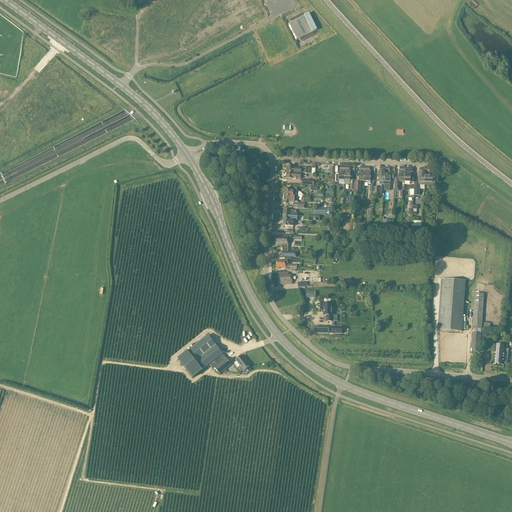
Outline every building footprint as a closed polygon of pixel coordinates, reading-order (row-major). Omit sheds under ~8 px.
[(300,42),(318,33),(319,33),(317,29),(316,30),(308,14),(310,14),(308,10),(289,20),(300,42)] [(235,102),(230,92),(196,109),(201,119),(235,102)] [(345,167),(344,181),(344,184),(350,184),(350,190),(354,190),(354,184),(354,180),(350,180),(351,171),(350,171),(350,167),(345,167)] [(400,182),(404,182),(405,168),(400,168),(400,171),(399,171),(399,175),(399,179),(395,179),(395,189),(399,189),(400,182)] [(413,168),(405,168),(404,182),(414,183),(414,175),(411,175),(411,173),(412,173),(413,168)] [(425,176),(425,173),(425,168),(420,168),(420,173),(419,173),(419,182),(414,182),(414,195),(419,195),(420,185),(425,185),(425,176)] [(435,176),(425,176),(425,185),(435,185),(435,176)] [(295,185),(295,189),(294,192),(293,192),(293,191),(287,190),(288,189),(285,189),(284,196),(299,197),(302,197),(302,194),(301,192),(299,192),(299,189),(299,186),(295,185)] [(298,203),(299,197),(284,196),(284,204),(287,204),(287,202),(294,203),(294,207),(304,207),(304,203),(298,203)] [(284,214),(283,220),(293,221),(297,221),(297,216),(294,216),(294,211),(286,210),(286,214),(284,214)] [(390,234),(391,221),(382,221),(381,234),(390,234)] [(282,246),(282,250),(283,250),(282,252),(282,257),(296,257),(296,252),(288,252),(288,235),(284,235),(283,236),(275,235),(275,245),(282,246)] [(289,264),(288,264),(287,261),(285,261),(277,262),(277,268),(286,267),(286,269),(289,269),(297,270),(297,265),(289,264)] [(309,272),(310,281),(325,280),(324,271),(309,272)] [(291,276),(288,276),(288,273),(279,274),(279,285),(292,284),(291,276)] [(438,330),(462,332),(465,281),(441,280),(438,330)] [(472,328),(482,329),(484,294),(474,293),(472,328)] [(333,317),(333,309),(332,309),(332,304),(324,304),(323,317),(327,317),(327,323),(332,323),(332,317),(333,317)] [(333,317),(332,317),(332,323),(332,325),(332,328),(331,335),(342,335),(341,335),(342,328),(334,328),(334,317),(333,317)] [(479,349),(480,349),(481,333),(472,332),(471,349),(473,349),(472,352),(479,352),(479,349)] [(215,368),(220,374),(231,365),(226,358),(226,359),(222,354),(208,336),(178,360),(193,378),(209,365),(212,370),(215,368)] [(504,357),(508,357),(509,349),(505,349),(505,345),(495,344),(494,364),(503,365),(504,357)] [(236,361),(244,371),(251,365),(247,361),(246,361),(242,356),(236,361)]
